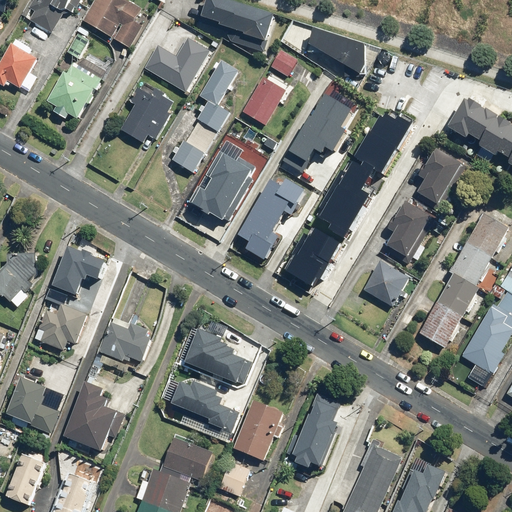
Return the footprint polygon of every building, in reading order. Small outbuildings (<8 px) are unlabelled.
[(8,0),(0,0),(0,11),(7,12),(8,0)] [(70,19),(81,0),(33,0),(23,19),(51,35),(63,15),(70,19)] [(145,12),(126,0),(98,0),(85,22),(132,52),(147,29),(138,24),(145,12)] [(233,45),(268,56),(280,17),(224,0),(207,0),(199,26),(226,35),(233,45)] [(360,74),(365,74),(363,45),(313,28),(309,43),(360,74)] [(92,43),(80,36),(69,53),(81,61),(92,43)] [(146,68),(185,91),(210,50),(189,38),(177,57),(159,46),(146,68)] [(41,62),(30,55),(34,49),(18,40),(0,69),(0,84),(7,88),(10,83),(23,91),(25,89),(31,93),(40,78),(33,74),(41,62)] [(300,61),(283,51),(273,68),(290,78),(300,61)] [(110,73),(84,58),(79,66),(77,65),(70,77),(66,75),(50,103),(59,109),(56,114),(69,121),(72,116),(81,122),(110,73)] [(212,102),(220,107),(242,72),(224,61),(221,65),(219,64),(216,69),(219,70),(203,96),(212,102)] [(286,91),(263,77),(243,112),(266,125),(286,91)] [(154,97),(141,89),(132,102),(139,106),(123,131),(146,145),(151,137),(158,141),(173,116),(171,115),(177,105),(167,98),(168,96),(159,90),(154,97)] [(283,160),(301,171),(315,149),(322,153),(325,147),(332,151),(347,128),(342,125),(352,109),(325,92),(283,160)] [(511,124),(470,99),(451,131),(470,143),(473,137),(484,144),(480,149),(500,160),(503,155),(511,160),(511,164),(511,167),(511,124)] [(202,121),(221,133),(233,114),(220,107),(212,102),(207,109),(204,107),(202,112),(205,114),(201,120),(202,121)] [(369,130),(355,156),(382,171),(409,122),(387,110),(383,117),(381,116),(371,132),(369,130)] [(221,133),(202,121),(188,143),(207,155),(221,133)] [(266,166),(278,146),(261,135),(248,155),(266,166)] [(208,156),(207,155),(188,143),(187,142),(182,150),(179,148),(176,153),(179,155),(175,161),(196,175),(208,156)] [(442,207),(461,175),(468,179),(474,169),(470,167),(474,160),(452,148),(448,155),(439,150),(423,178),(429,181),(421,195),(442,207)] [(219,151),(191,201),(226,221),(257,167),(238,157),(236,160),(219,151)] [(329,229),(344,237),(368,194),(360,190),(372,168),(355,159),(347,173),(341,170),(316,215),(332,224),(329,229)] [(246,249),(264,259),(278,235),(271,231),(283,210),(290,214),(304,190),(285,179),(281,186),(269,180),(238,234),(251,241),(246,249)] [(411,259),(412,257),(419,261),(426,249),(419,245),(435,217),(408,202),(389,236),(394,239),(390,247),(411,259)] [(480,288),(511,235),(511,232),(487,217),(454,273),(458,275),(422,335),(448,350),(483,290),(480,288)] [(304,235),(285,269),(315,286),(342,239),(316,225),(309,237),(304,235)] [(67,246),(52,285),(75,294),(82,278),(84,279),(86,274),(97,278),(103,260),(89,255),(90,253),(83,250),(82,252),(67,246)] [(0,297),(7,298),(20,309),(30,298),(25,293),(26,291),(30,295),(37,286),(33,283),(40,275),(40,255),(11,254),(10,266),(0,277),(0,297)] [(412,279),(384,263),(367,292),(395,308),(412,279)] [(511,275),(502,289),(499,287),(493,295),(502,301),(507,293),(511,295),(511,275)] [(67,296),(49,289),(46,297),(64,304),(67,296)] [(35,341),(64,352),(66,345),(75,348),(87,314),(61,304),(57,314),(46,310),(35,341)] [(504,353),(511,340),(511,328),(506,326),(511,318),(495,308),(466,355),(496,374),(508,355),(504,353)] [(114,324),(102,353),(126,363),(128,357),(145,364),(155,340),(149,338),(152,333),(135,326),(132,332),(114,324)] [(199,329),(185,362),(242,386),(252,362),(234,355),(236,350),(229,347),(229,346),(222,343),(224,339),(199,329)] [(25,380),(10,416),(36,427),(35,428),(54,436),(63,414),(44,406),(51,390),(25,380)] [(181,382),(172,404),(210,419),(209,422),(224,428),(223,431),(230,434),(239,412),(221,404),(224,398),(217,396),(219,391),(194,381),(192,386),(181,382)] [(88,384),(66,439),(105,454),(112,438),(118,440),(128,416),(109,409),(112,401),(105,398),(108,392),(88,384)] [(346,401),(317,390),(300,437),(295,435),(287,456),(298,460),(295,466),(313,473),(315,470),(326,474),(344,424),(339,422),(346,401)] [(286,415),(257,402),(237,451),(267,463),(277,438),(281,440),(285,430),(281,428),(286,415)] [(215,454),(176,439),(165,468),(204,483),(215,454)] [(346,511),(381,511),(405,459),(381,449),(383,444),(376,441),(363,467),(366,469),(346,511)] [(49,465),(26,456),(9,498),(32,507),(49,465)] [(253,471),(233,462),(221,492),(241,500),(253,471)] [(450,474),(432,467),(428,476),(419,472),(418,475),(413,473),(405,491),(407,492),(398,511),(432,511),(436,502),(438,503),(450,474)] [(180,511),(191,484),(153,470),(149,482),(141,478),(134,497),(141,500),(136,511),(180,511)] [(86,511),(98,484),(74,475),(60,511),(86,511)]
